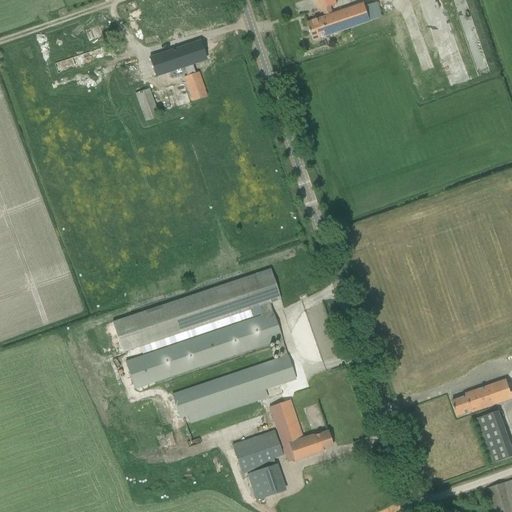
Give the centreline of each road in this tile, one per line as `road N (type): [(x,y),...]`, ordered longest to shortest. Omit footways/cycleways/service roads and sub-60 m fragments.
road 1 (tertiary): [(415,511),(240,0)]
road 2 (track): [(124,0),(0,44)]
road 3 (track): [(511,469),(391,511)]
